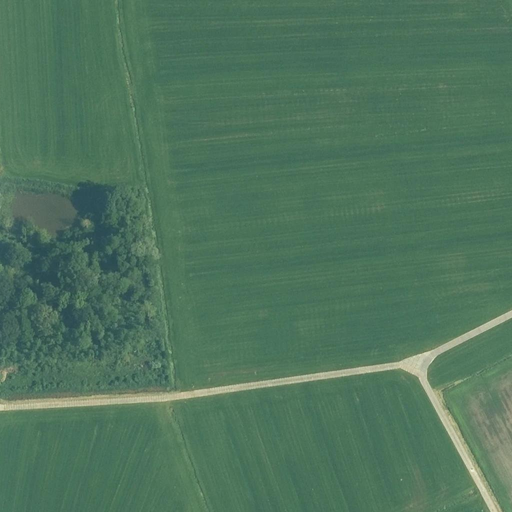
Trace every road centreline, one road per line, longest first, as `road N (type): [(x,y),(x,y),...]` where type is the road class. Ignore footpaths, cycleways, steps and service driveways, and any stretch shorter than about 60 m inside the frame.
road 1 (track): [(511,313),(415,362),(169,398),(0,407)]
road 2 (track): [(415,362),(494,511)]
